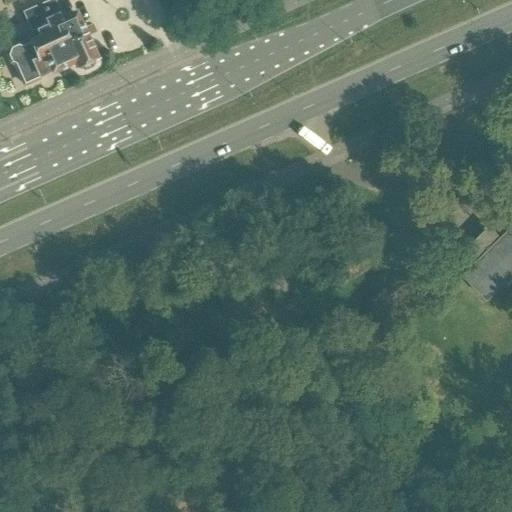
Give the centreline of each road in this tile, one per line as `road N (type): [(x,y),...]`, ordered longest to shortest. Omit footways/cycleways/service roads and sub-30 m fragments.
road 1 (primary): [(0,243),(511,19)]
road 2 (primary): [(390,0),(0,176)]
